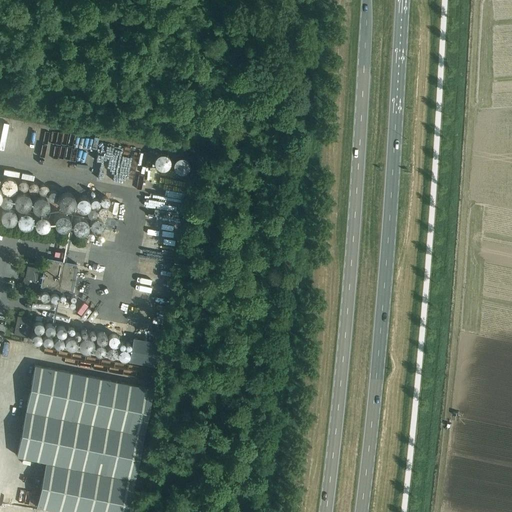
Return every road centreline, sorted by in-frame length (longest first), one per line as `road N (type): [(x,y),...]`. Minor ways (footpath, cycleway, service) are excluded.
road 1 (primary): [(366,0),(346,313),(322,511)]
road 2 (primary): [(362,511),(402,0)]
road 3 (unknown): [(0,479),(27,348)]
